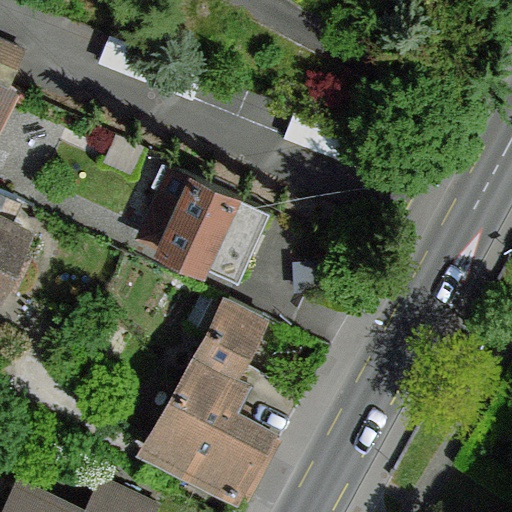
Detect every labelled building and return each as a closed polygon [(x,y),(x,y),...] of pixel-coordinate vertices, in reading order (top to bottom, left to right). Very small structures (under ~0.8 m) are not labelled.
[(0,76),(9,80),(23,48),(0,38),(0,76)] [(0,76),(0,118),(5,119),(21,88),(9,80),(0,76)] [(270,210),(176,166),(144,233),(240,278),(270,210)] [(0,217),(7,221),(19,194),(0,185),(0,217)] [(7,221),(0,217),(0,277),(13,250),(23,228),(7,221)] [(13,250),(0,277),(0,278),(14,286),(29,257),(13,250)] [(181,383),(256,421),(273,390),(235,369),(240,359),(264,312),(232,296),(181,383)] [(256,421),(181,383),(148,444),(238,491),(271,429),(256,421)] [(101,474),(83,511),(158,511),(162,502),(101,474)] [(62,511),(17,489),(5,511),(62,511)]
